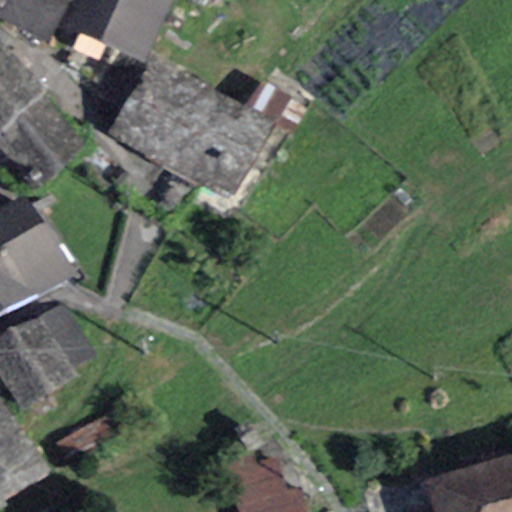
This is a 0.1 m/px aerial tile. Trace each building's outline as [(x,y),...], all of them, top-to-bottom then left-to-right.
[(0,0),(0,28),(49,52),(56,39),(74,0),(0,0)] [(74,0),(56,39),(146,78),(180,0),(179,0),(74,0)] [(179,0),(180,0),(206,12),(210,0),(179,0)] [(0,142),(43,107),(49,100),(0,49),(0,142)] [(245,116),(163,67),(146,96),(139,92),(109,142),(228,213),(275,134),(291,144),(316,101),(277,66),(245,116)] [(43,107),(0,142),(0,160),(31,200),(86,155),(43,107)] [(0,214),(0,329),(76,285),(24,205),(4,218),(0,214)] [(66,307),(0,347),(0,381),(23,419),(76,387),(69,377),(98,360),(66,307)] [(0,511),(1,511),(46,481),(0,404),(0,511)] [(134,431),(120,407),(56,445),(70,469),(83,462),(91,476),(130,452),(122,438),(134,431)] [(232,436),(248,458),(264,447),(247,425),(232,436)] [(278,460),(228,472),(237,511),(307,511),(302,491),(287,495),(278,460)] [(511,511),(511,465),(425,494),(430,511),(511,511)]
